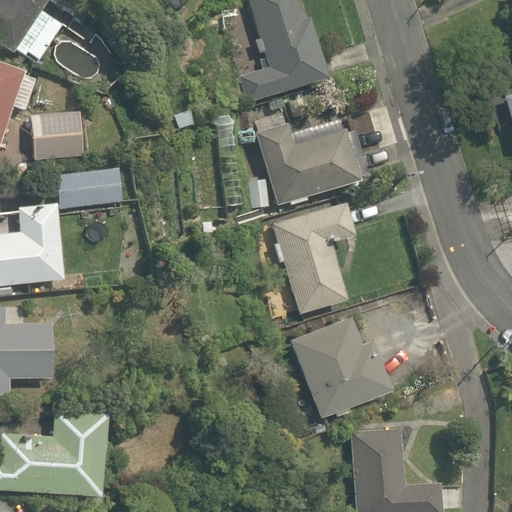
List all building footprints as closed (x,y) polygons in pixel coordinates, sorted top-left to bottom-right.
[(0,0),(0,46),(10,53),(13,48),(36,63),(60,25),(39,11),(45,1),(80,23),(88,11),(82,6),(85,0),(0,0)] [(279,91),(323,78),(304,17),(298,19),(292,0),(243,0),(255,39),(251,39),(256,54),(260,53),(261,57),(257,58),(259,67),(235,75),(243,102),(245,102),(246,105),(280,95),(279,91)] [(0,132),(10,105),(21,110),(32,79),(20,74),(22,71),(0,63),(0,132)] [(180,82),(156,91),(166,117),(190,108),(180,82)] [(511,98),(503,101),(511,131),(511,98)] [(29,116),(34,160),(82,154),(77,110),(29,116)] [(251,133),(273,205),(285,201),(286,205),(304,200),(303,196),(356,180),(340,126),(288,141),(282,122),(279,123),(275,112),(250,119),(254,132),(251,133)] [(52,175),(56,208),(118,201),(114,168),(52,175)] [(246,182),(248,211),(267,209),(264,181),(246,182)] [(0,232),(0,284),(59,278),(51,203),(14,207),(17,231),(0,232)] [(280,261),(297,315),(344,300),(326,243),(351,235),(341,203),(271,225),(276,243),(271,245),(277,262),(280,261)] [(0,287),(0,295),(9,295),(8,286),(0,287)] [(0,394),(23,394),(23,377),(49,377),(48,324),(3,326),(2,307),(0,306),(0,394)] [(286,340),(318,419),(387,390),(367,340),(357,344),(346,316),(286,340)] [(0,489),(96,496),(101,413),(50,410),(49,436),(0,433),(0,489)] [(348,432),(352,511),(436,511),(434,483),(401,485),(398,429),(348,432)]
